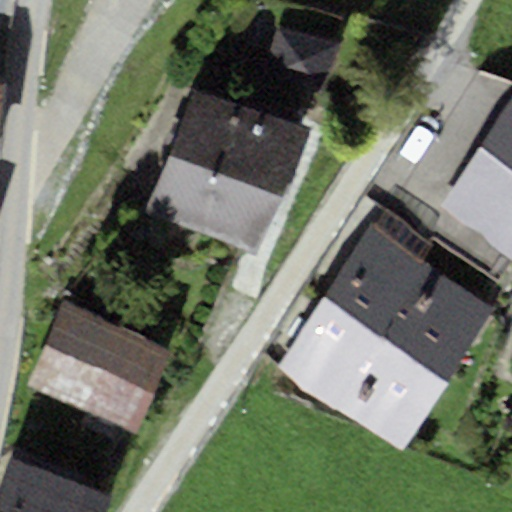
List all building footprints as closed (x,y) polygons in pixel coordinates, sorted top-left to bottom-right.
[(277,30),(262,76),(322,95),(337,50),(277,30)] [(192,91),(145,212),(260,256),(307,134),(192,91)] [(511,100),(442,207),(511,252),(511,100)] [(403,451),(493,306),(370,229),(280,373),(403,451)] [(175,351),(61,302),(24,385),(138,435),(175,351)] [(0,511),(102,511),(109,492),(12,458),(0,490),(0,511)]
